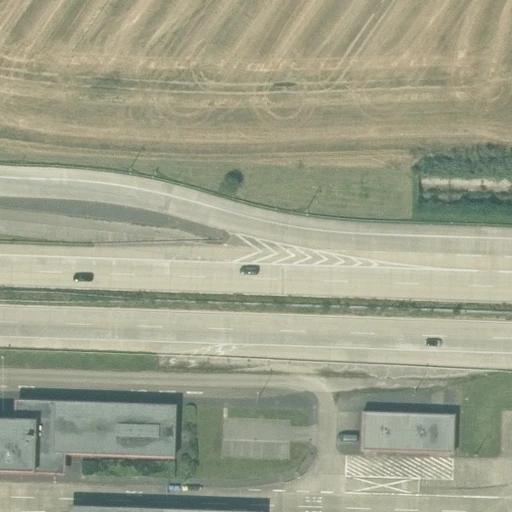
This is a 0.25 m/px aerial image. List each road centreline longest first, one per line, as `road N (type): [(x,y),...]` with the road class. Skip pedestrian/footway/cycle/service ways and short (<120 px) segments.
road 1 (motorway): [(0,321),(511,339)]
road 2 (motorway): [(477,287),(128,195),(0,187)]
road 3 (motorway): [(477,287),(0,269)]
